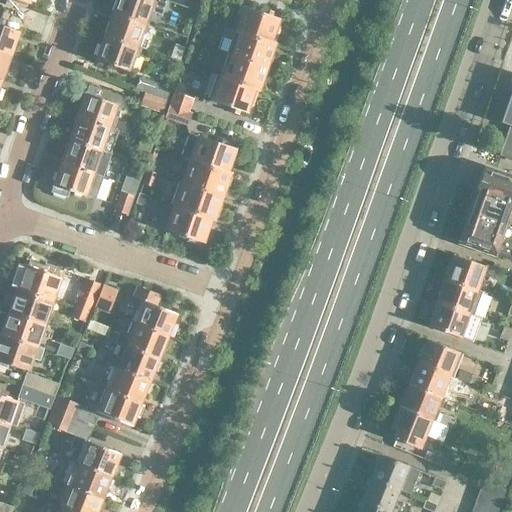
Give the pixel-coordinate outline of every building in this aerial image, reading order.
[(117,0),(116,0),(112,11),(115,11),(147,23),(151,11),(165,16),(170,2),(188,8),(190,0),(118,0),(117,0)] [(223,24),(235,29),(273,43),(279,27),(276,26),(279,19),(272,17),(274,12),(265,9),(263,13),(231,3),(223,24)] [(104,33),(107,34),(139,45),(143,33),(145,34),(148,24),(146,24),(147,23),(115,11),(111,23),(108,23),(104,33)] [(223,34),(226,26),(215,22),(212,30),(223,34)] [(0,52),(9,56),(10,53),(13,54),(17,43),(14,42),(17,32),(0,25),(0,52)] [(227,52),(228,53),(266,66),(267,64),(271,63),(274,56),(271,53),(275,43),(273,43),(235,29),(234,32),(227,52)] [(139,45),(107,34),(102,45),(100,45),(96,56),(99,56),(98,59),(128,70),(129,65),(131,65),(135,56),(137,57),(140,47),(138,46),(139,45)] [(168,56),(180,60),(185,44),(174,40),(168,56)] [(0,77),(1,78),(2,76),(5,77),(9,65),(6,64),(9,56),(0,52),(0,77)] [(219,75),(257,89),(258,90),(261,80),(266,78),(268,71),(265,68),(266,66),(228,53),(227,52),(219,75)] [(198,56),(189,53),(185,63),(194,67),(198,56)] [(215,74),(210,92),(208,98),(231,106),(229,110),(238,113),(240,109),(246,111),(249,104),(252,104),(257,89),(219,75),(215,74)] [(140,78),(136,89),(144,92),(145,91),(167,99),(171,89),(140,78)] [(511,87),(500,122),(509,125),(499,154),(511,159),(511,87)] [(145,91),(144,92),(140,104),(163,112),(167,99),(145,91)] [(173,92),(169,105),(188,112),(192,99),(173,92)] [(86,93),(78,116),(111,128),(118,130),(131,135),(135,125),(122,121),(114,119),(117,110),(116,109),(117,104),(86,93)] [(169,105),(165,117),(166,117),(181,122),(186,124),(190,112),(188,112),(169,105)] [(78,116),(70,139),(103,150),(111,128),(78,116)] [(178,157),(188,160),(188,158),(226,171),(229,163),(231,161),(234,153),(233,151),(234,149),(233,148),(234,145),(222,140),(220,144),(198,137),(186,133),(178,157)] [(70,139),(62,162),(103,176),(111,153),(103,150),(70,139)] [(154,148),(151,160),(155,161),(159,150),(154,148)] [(229,172),(226,171),(188,158),(188,160),(180,182),(221,196),(224,186),(228,185),(230,177),(229,174),(229,172)] [(151,160),(147,170),(156,173),(161,175),(164,167),(156,165),(157,162),(155,161),(151,160)] [(95,173),(62,162),(52,191),(67,196),(69,190),(86,196),(88,190),(89,191),(95,173)] [(484,168),(474,192),(476,193),(511,205),(511,177),(493,171),(484,168)] [(147,170),(143,183),(152,186),(156,173),(147,170)] [(126,174),(123,183),(137,188),(140,179),(126,174)] [(180,182),(173,204),(211,218),(213,218),(213,217),(217,216),(220,207),(218,205),(221,196),(180,182)] [(123,183),(121,191),(134,196),(137,188),(123,183)] [(114,210),(116,210),(127,214),(131,206),(134,196),(121,191),(114,210)] [(140,192),(137,201),(146,205),(149,196),(140,192)] [(511,205),(476,193),(468,215),(505,228),(511,230),(511,205)] [(169,221),(167,228),(189,236),(188,240),(199,244),(200,240),(204,240),(208,230),(207,227),(211,218),(173,204),(167,221),(169,221)] [(511,230),(468,215),(458,241),(495,254),(495,253),(511,258),(511,230)] [(454,255),(446,277),(478,290),(485,272),(484,271),(486,266),(454,255)] [(25,264),(17,287),(53,300),(61,277),(41,269),(42,265),(30,261),(28,265),(25,264)] [(446,277),(437,301),(470,313),(475,315),(483,292),(478,291),(478,290),(446,277)] [(83,285),(74,308),(89,313),(97,291),(96,290),(99,283),(87,279),(84,285),(83,285)] [(139,303),(132,321),(168,336),(177,313),(152,303),(157,291),(132,281),(127,293),(141,299),(139,303)] [(94,307),(95,308),(109,313),(115,297),(114,297),(117,290),(104,285),(101,292),(100,291),(94,307)] [(53,300),(17,287),(9,312),(44,324),(53,300)] [(437,301),(428,325),(472,341),(481,317),(475,315),(470,313),(437,301)] [(89,313),(74,308),(71,317),(85,322),(89,313)] [(44,324),(9,312),(1,333),(37,346),(44,324)] [(104,337),(122,344),(159,359),(168,336),(132,321),(127,333),(120,331),(119,334),(106,330),(104,337)] [(503,325),(499,338),(507,341),(511,328),(503,325)] [(37,346),(1,333),(0,336),(0,365),(7,368),(8,363),(28,370),(33,358),(39,360),(43,348),(37,346)] [(427,339),(418,362),(450,376),(460,353),(427,339)] [(91,347),(81,342),(80,342),(76,350),(78,351),(88,355),(91,347)] [(56,354),(68,358),(70,359),(74,348),(60,343),(56,354)] [(122,344),(114,366),(150,381),(159,359),(122,344)] [(409,384),(441,398),(460,405),(463,397),(445,389),(450,376),(418,362),(409,384)] [(114,366),(105,388),(141,403),(150,381),(114,366)] [(462,369),(458,378),(470,383),(474,374),(462,369)] [(26,372),(21,385),(55,396),(60,384),(26,372)] [(90,382),(99,385),(102,378),(93,375),(90,382)] [(409,384),(400,407),(431,420),(431,419),(433,419),(451,427),(454,418),(436,411),(441,398),(409,384)] [(55,396),(21,385),(17,398),(50,409),(55,396)] [(95,411),(97,411),(132,425),(141,403),(105,388),(98,406),(95,411)] [(0,421),(9,425),(17,401),(0,395),(0,421)] [(52,409),(91,425),(97,411),(95,411),(80,405),(57,396),(52,409)] [(431,420),(400,407),(391,428),(398,431),(395,438),(420,449),(422,444),(423,444),(433,419),(431,419),(431,420)] [(80,451),(75,462),(111,476),(121,453),(85,439),(91,425),(52,409),(47,424),(67,432),(62,444),(80,451)] [(0,421),(0,447),(1,448),(9,425),(0,421)] [(21,439),(34,444),(35,444),(40,434),(25,428),(21,439)] [(427,450),(423,458),(454,471),(457,463),(427,450)] [(380,456),(371,478),(400,490),(410,494),(419,471),(409,467),(380,456)] [(75,462),(67,484),(102,498),(111,476),(75,462)] [(27,471),(14,467),(10,478),(23,482),(27,471)] [(50,476),(60,481),(64,473),(53,468),(50,476)] [(445,481),(435,477),(431,484),(443,489),(446,482),(445,481)] [(371,478),(361,501),(389,511),(390,511),(400,490),(371,478)] [(482,480),(479,492),(502,500),(505,489),(482,480)] [(67,484),(58,506),(72,511),(97,511),(102,498),(67,484)] [(430,492),(427,500),(437,504),(440,496),(430,492)] [(479,492),(475,503),(498,511),(502,500),(479,492)] [(433,511),(437,504),(427,500),(425,500),(422,507),(432,511),(433,511)] [(389,511),(361,501),(356,511),(389,511)] [(0,502),(0,511),(11,511),(14,507),(0,502)] [(475,503),(471,511),(497,511),(498,511),(475,503)]
